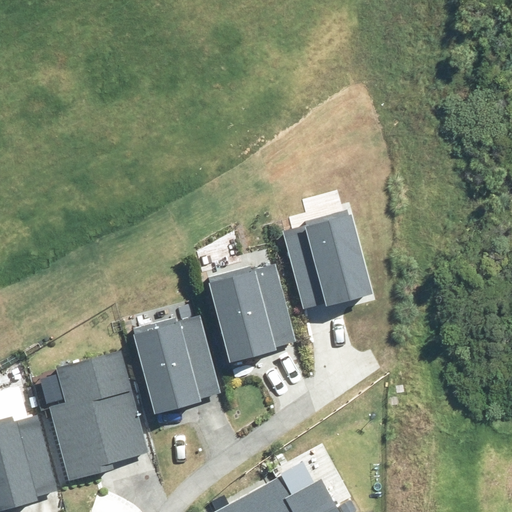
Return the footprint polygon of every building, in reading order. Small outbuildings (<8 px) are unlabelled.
[(350,207),(283,226),(309,317),(377,298),(350,207)] [(269,260),(206,279),(233,371),(297,352),(269,260)] [(205,306),(136,322),(159,420),(228,404),(205,306)] [(116,347),(35,372),(70,485),(151,461),(116,347)] [(57,511),(33,405),(0,412),(0,511),(57,511)] [(343,511),(309,452),(212,506),(215,511),(343,511)]
